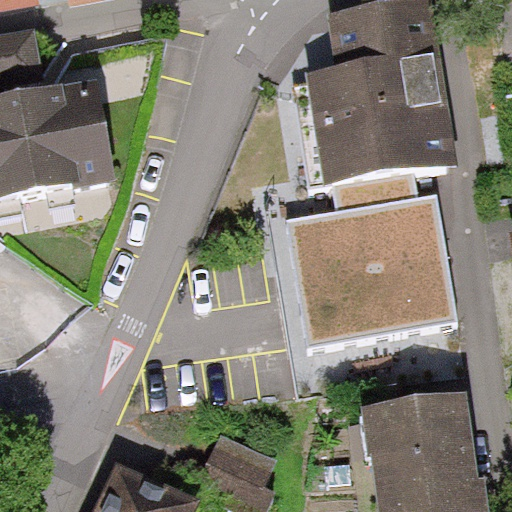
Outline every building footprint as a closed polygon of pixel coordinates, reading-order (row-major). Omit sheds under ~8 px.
[(337,75),(310,79),(311,88),(293,91),(319,240),(367,232),(435,220),(456,217),(448,171),(459,170),(430,0),(429,0),(328,17),(337,75)] [(99,88),(0,106),(0,210),(118,189),(99,88)] [(435,220),(367,232),(380,318),(448,308),(435,220)] [(480,511),(467,402),(365,415),(376,511),(480,511)] [(219,438),(195,506),(213,511),(267,511),(285,460),(219,438)] [(194,511),(195,511),(114,473),(95,511),(194,511)]
